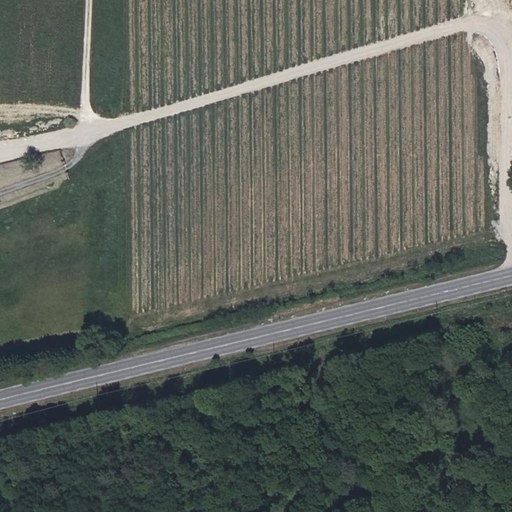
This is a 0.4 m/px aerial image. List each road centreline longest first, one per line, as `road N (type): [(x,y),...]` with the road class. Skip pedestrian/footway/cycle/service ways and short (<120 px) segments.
road 1 (track): [(0,159),(473,21),(500,22),(511,38)]
road 2 (primary): [(0,400),(511,277)]
